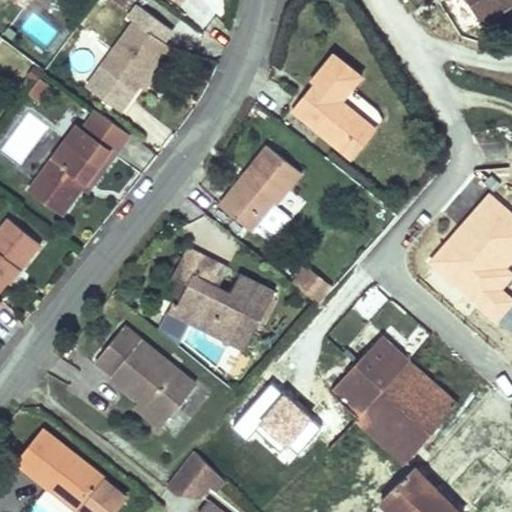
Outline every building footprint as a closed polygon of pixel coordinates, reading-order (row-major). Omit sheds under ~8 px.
[(23,9),(29,0),(13,0),(14,2),(23,9)] [(511,0),(467,0),(481,22),(511,2),(511,0)] [(152,68),(169,45),(164,42),(173,29),(140,5),(130,18),(135,21),(102,66),(135,91),(139,85),(152,68)] [(368,121),(378,110),(351,88),(362,76),(334,53),(311,81),(315,84),(310,89),(315,93),(309,100),(304,97),(293,110),(343,151),(368,121)] [(144,89),(156,72),(152,68),(139,85),(144,89)] [(46,101),(56,85),(39,74),(29,90),(46,101)] [(309,100),(315,93),(310,89),(304,97),(309,100)] [(82,187),(98,166),(103,170),(129,134),(97,110),(78,137),(73,134),(68,142),(66,141),(30,189),(63,213),(82,187)] [(2,150),(21,163),(48,125),(29,111),(2,150)] [(351,158),(376,128),(368,121),(343,151),(351,158)] [(253,231),(301,172),(267,145),(220,205),(253,231)] [(88,191),(103,170),(98,166),(82,187),(88,191)] [(20,269),(41,243),(9,218),(0,229),(0,303),(2,300),(0,298),(0,288),(7,280),(5,278),(15,265),(20,269)] [(249,344),(275,291),(239,274),(230,293),(217,287),(198,278),(208,258),(186,248),(172,276),(188,284),(178,304),(196,313),(194,317),(249,344)] [(217,287),(227,268),(208,258),(198,278),(217,287)] [(10,282),(20,269),(15,265),(5,278),(7,280),(10,282)] [(331,286),(307,267),(294,283),(318,302),(331,286)] [(194,317),(196,313),(178,304),(173,302),(169,311),(246,349),(249,344),(194,317)] [(196,384),(123,326),(96,360),(113,373),(110,377),(140,400),(141,401),(143,399),(168,419),(196,384)] [(457,405),(380,336),(333,389),(332,388),(330,390),(346,405),(406,463),(457,405)] [(326,427),(346,405),(330,390),(300,421),(305,426),(315,416),(326,427)] [(168,419),(143,399),(141,401),(140,400),(136,406),(162,427),(168,419)] [(105,478),(74,454),(72,456),(66,451),(68,449),(43,428),(17,460),(50,486),(51,487),(56,480),(84,503),(79,510),(81,511),(115,511),(124,502),(100,483),(105,478)] [(351,452),(338,438),(329,447),(342,461),(351,452)] [(217,472),(193,449),(167,486),(176,494),(199,497),(217,472)] [(459,511),(414,466),(380,501),(390,511),(459,511)] [(84,503),(56,480),(51,487),(79,510),(84,503)] [(223,511),(208,500),(198,511),(223,511)]
